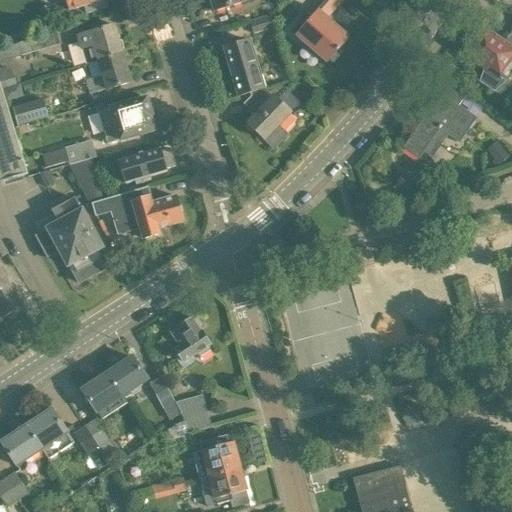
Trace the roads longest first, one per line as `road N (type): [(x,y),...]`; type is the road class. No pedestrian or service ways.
road 1 (tertiary): [(230,238),(330,150),(392,79),(445,0)]
road 2 (residential): [(300,511),(230,238)]
road 3 (tertiary): [(0,391),(230,238)]
road 4 (residential): [(161,0),(219,204)]
